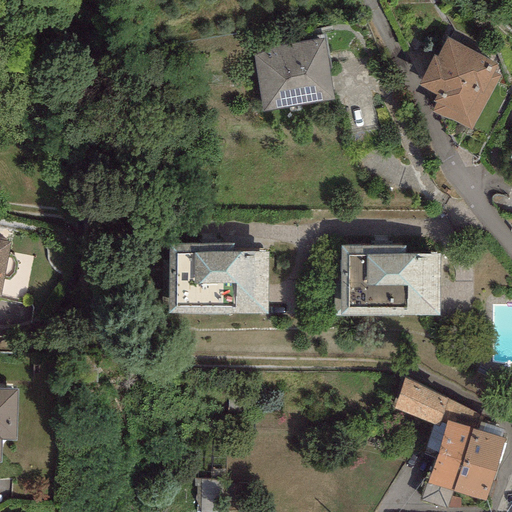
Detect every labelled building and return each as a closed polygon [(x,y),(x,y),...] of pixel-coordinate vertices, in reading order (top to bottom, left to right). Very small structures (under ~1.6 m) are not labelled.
[(285,98),(329,90),(320,38),(277,45),(258,53),(265,96),(284,92),(285,98)] [(492,61),(448,38),(438,57),(435,55),(423,76),(441,86),(438,92),(464,106),(479,78),(482,80),(492,61)] [(349,134),(377,129),(370,93),(342,99),(349,134)] [(477,156),(489,134),(437,106),(451,135),(456,139),(454,143),(477,156)] [(260,299),(261,245),(176,244),(175,298),(260,299)] [(431,300),(431,247),(348,247),(347,300),(431,300)] [(0,296),(24,301),(32,257),(4,252),(0,271),(0,296)] [(95,378),(96,356),(73,355),(72,377),(95,378)] [(446,504),(454,478),(484,488),(502,425),(407,373),(397,400),(444,420),(421,497),(446,504)] [(0,424),(10,424),(11,383),(0,382),(0,424)] [(244,413),(244,391),(228,391),(227,426),(237,426),(238,413),(244,413)] [(71,506),(73,487),(71,487),(72,478),(62,478),(60,505),(71,506)] [(205,511),(221,511),(223,478),(202,478),(201,511),(205,511)] [(237,498),(237,482),(224,482),(224,498),(237,498)] [(237,482),(237,498),(237,511),(254,511),(253,482),(237,482)]
